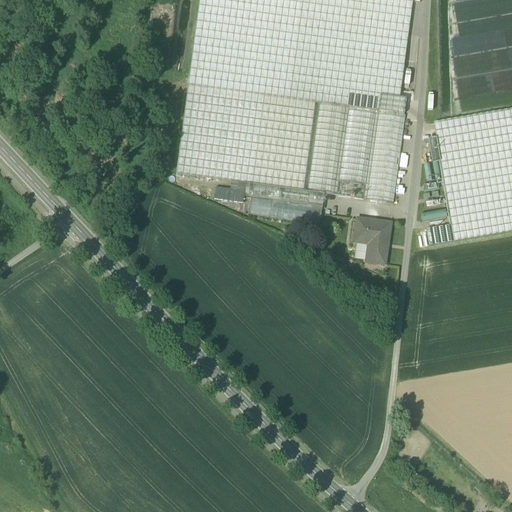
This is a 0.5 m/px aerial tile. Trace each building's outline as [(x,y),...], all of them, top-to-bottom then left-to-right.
[(199,0),(188,87),(264,97),(348,108),(375,112),(378,113),(404,116),(406,100),(400,99),(413,0),(199,0)] [(246,185),(252,186),(264,97),(188,87),(176,175),(230,183),(246,185)] [(324,195),(336,197),(348,108),(264,97),(252,186),(324,195)] [(336,197),(363,201),(375,112),(348,108),(336,197)] [(426,231),(429,247),(511,232),(511,110),(433,124),(436,139),(440,162),(451,227),(426,231)] [(363,201),(366,201),(378,113),(375,112),(363,201)] [(404,116),(378,113),(366,201),(393,205),(406,116),(404,116)] [(432,164),(440,162),(436,139),(428,140),(432,164)] [(245,194),(246,185),(230,183),(229,191),(245,194)] [(436,184),(422,187),(423,193),(437,190),(436,184)] [(322,207),(324,195),(252,186),(246,185),(245,194),(245,197),(251,198),(322,207)] [(245,194),(229,191),(215,190),(214,201),(243,205),(245,197),(245,194)] [(319,226),(322,207),(251,198),(248,216),(319,226)] [(426,204),(427,209),(444,206),(443,201),(426,204)] [(439,219),(438,213),(421,216),(422,222),(439,219)] [(365,264),(385,266),(390,225),(357,220),(354,244),(356,244),(368,246),(366,262),(365,264)] [(354,260),(366,262),(368,246),(356,244),(354,260)]
